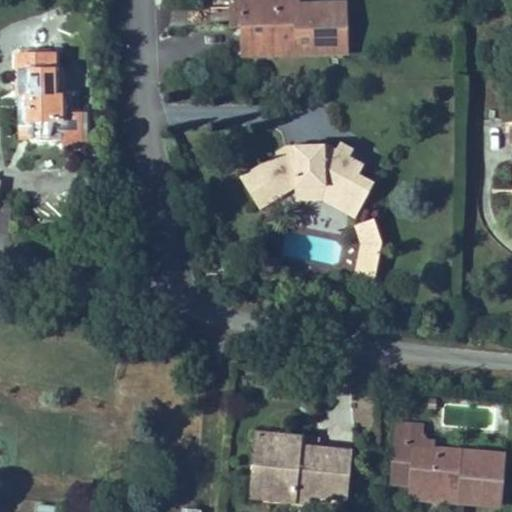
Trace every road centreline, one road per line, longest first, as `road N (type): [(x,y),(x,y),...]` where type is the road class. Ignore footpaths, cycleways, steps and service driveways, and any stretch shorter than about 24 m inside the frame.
road 1 (unclassified): [(170,300),(391,350),(511,362)]
road 2 (residential): [(170,300),(142,108),(139,0)]
road 3 (unclassified): [(0,265),(170,300)]
